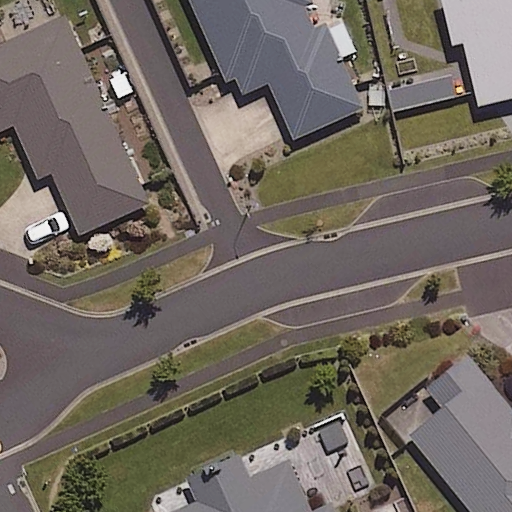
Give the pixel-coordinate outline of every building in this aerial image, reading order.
[(192,0),(238,102),(272,87),(297,144),(365,114),(322,16),(314,20),(305,0),(192,0)] [(511,0),(446,0),(459,51),(469,48),(485,112),(511,105),(511,0)] [(150,210),(70,23),(0,52),(0,137),(18,129),(42,185),(56,178),(82,239),(150,210)] [(459,99),(453,76),(397,90),(402,112),(459,99)] [(511,511),(511,405),(467,351),(427,384),(439,399),(404,428),(474,511),(511,511)] [(246,474),(240,461),(190,483),(197,498),(165,511),(335,511),(329,498),(309,507),(287,456),(246,474)]
